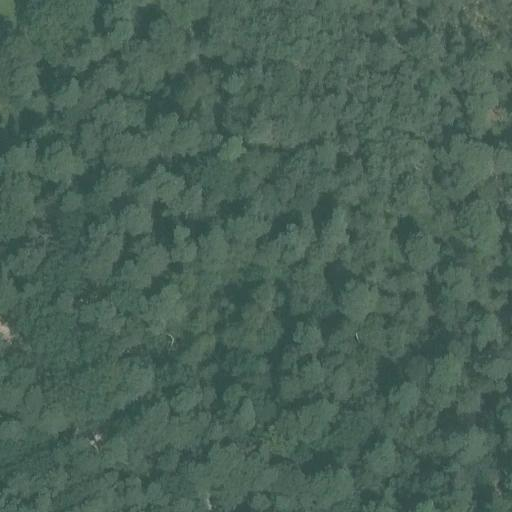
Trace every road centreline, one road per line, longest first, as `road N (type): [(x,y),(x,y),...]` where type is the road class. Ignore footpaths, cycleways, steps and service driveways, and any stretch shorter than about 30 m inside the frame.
road 1 (track): [(108,433),(0,335)]
road 2 (track): [(0,498),(108,433)]
